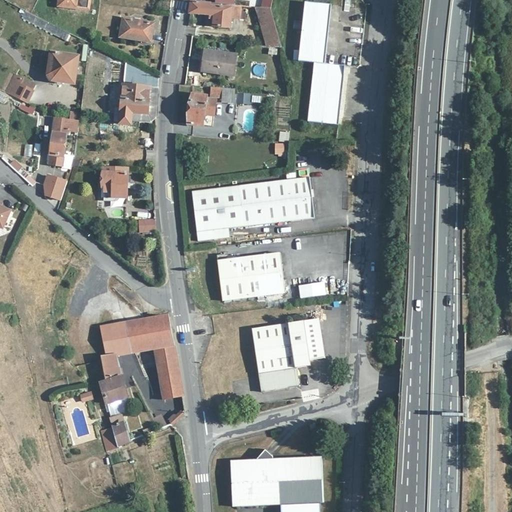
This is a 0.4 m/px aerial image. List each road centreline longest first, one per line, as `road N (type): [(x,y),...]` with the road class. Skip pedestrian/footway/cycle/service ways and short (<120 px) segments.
road 1 (trunk): [(438,511),(454,85),(466,0)]
road 2 (trunk): [(439,0),(412,511)]
road 3 (unclassified): [(359,394),(387,0)]
road 4 (secondary): [(182,297),(165,117),(185,0)]
road 5 (residential): [(182,297),(148,290),(0,166)]
road 6 (residential): [(202,437),(359,394)]
road 7 (residential): [(359,394),(511,346)]
road 8 (secondary): [(202,437),(182,297)]
